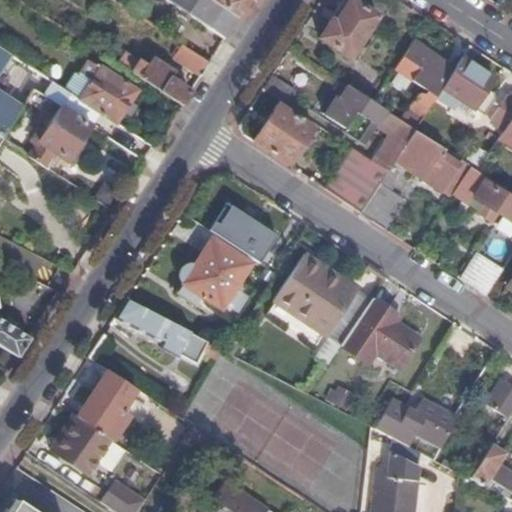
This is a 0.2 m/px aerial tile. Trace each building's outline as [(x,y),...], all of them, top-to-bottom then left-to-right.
[(155,0),(157,1),(167,1),(225,39),(230,32),(239,19),(210,0),(155,0)] [(210,0),(239,19),(250,0),(253,0),(256,2),(257,0),(210,0)] [(378,16),(354,0),(349,0),(336,21),(333,19),(320,38),(351,58),(378,16)] [(336,21),(349,0),(345,0),(333,19),(336,21)] [(454,70),(413,42),(395,69),(430,91),(427,94),(425,95),(423,97),(423,99),(423,102),(419,104),(416,109),(424,115),(436,97),(454,70)] [(202,76),(210,62),(184,45),(174,58),(202,76)] [(60,107),(89,126),(98,113),(79,100),(63,89),(0,47),(0,137),(2,139),(20,113),(28,102),(35,90),(48,99),(60,107)] [(181,107),(191,93),(170,79),(173,73),(153,60),(148,66),(126,52),(122,57),(116,54),(111,60),(181,107)] [(463,57),(454,70),(436,97),(454,108),(459,99),(484,115),(495,99),(494,93),(487,89),(495,78),(463,57)] [(98,113),(117,124),(138,91),(101,67),(99,69),(87,61),(80,73),(91,81),(79,100),(98,113)] [(91,81),(80,73),(73,74),(63,89),(79,100),(91,81)] [(296,91),(271,74),(267,81),(262,90),(287,106),(292,97),(296,91)] [(355,111),(377,125),(386,110),(374,102),(348,85),(339,100),(336,97),(324,115),(344,128),(355,111)] [(504,129),(511,118),(511,96),(508,94),(491,120),(504,129)] [(277,103),(252,142),(288,166),(314,128),(277,103)] [(66,161),(89,126),(60,107),(29,156),(45,166),(54,152),(66,161)] [(416,109),(407,123),(415,129),(424,115),(416,109)] [(386,110),(377,125),(391,134),(373,162),(387,171),(394,161),(415,129),(407,123),(386,110)] [(2,139),(12,145),(30,119),(20,113),(2,139)] [(511,118),(504,129),(499,138),(511,145),(511,118)] [(415,129),(394,161),(440,191),(442,189),(451,195),(453,193),(470,165),(462,159),(458,164),(442,153),(445,149),(415,129)] [(373,162),(351,148),(324,190),(360,213),(379,183),(387,171),(373,162)] [(470,165),(453,193),(493,220),(498,212),(511,221),(511,192),(477,170),(470,165)] [(379,183),(360,213),(371,221),(384,229),(404,200),(379,183)] [(248,263),(255,252),(219,229),(212,240),(248,263)] [(249,264),(248,263),(212,240),(210,239),(194,265),(187,263),(181,265),(178,268),(177,274),(178,278),(182,282),(175,293),(195,306),(202,297),(220,309),(249,264)] [(475,253),(459,278),(486,296),(502,270),(475,253)] [(342,343),(370,301),(357,292),(357,291),(303,256),(274,301),(328,336),(329,334),(342,343)] [(391,311),(372,299),(370,301),(342,343),(340,346),(368,365),(375,353),(400,369),(418,341),(393,324),(390,328),(383,323),(391,311)] [(207,342),(126,300),(114,318),(163,344),(161,348),(178,357),(179,355),(196,364),(202,352),(207,342)] [(0,345),(18,358),(30,338),(0,319),(0,345)] [(216,360),(221,350),(207,342),(202,352),(216,360)] [(103,375),(76,417),(105,436),(111,440),(124,420),(119,416),(136,389),(108,370),(104,376),(103,375)] [(508,419),(511,412),(511,385),(501,379),(485,405),(508,419)] [(413,418),(417,412),(391,398),(389,404),(413,418)] [(382,433),(409,447),(417,433),(442,448),(459,417),(424,399),(417,412),(413,418),(389,404),(383,402),(377,415),(388,422),(382,433)] [(76,417),(71,414),(48,448),(53,451),(76,417)] [(76,417),(53,451),(87,474),(96,462),(90,458),(105,436),(76,417)] [(210,460),(220,444),(194,427),(183,443),(197,452),(210,460)] [(96,462),(111,440),(105,436),(90,458),(96,462)] [(183,443),(163,472),(178,482),(197,452),(183,443)] [(511,500),(511,473),(497,464),(504,454),(491,445),(470,479),(511,500)] [(412,511),(419,466),(392,453),(389,478),(378,476),(374,511),(412,511)] [(272,511),(224,481),(203,511),(272,511)] [(115,482),(101,504),(113,511),(137,511),(145,502),(115,482)] [(36,511),(18,500),(9,511),(36,511)]
